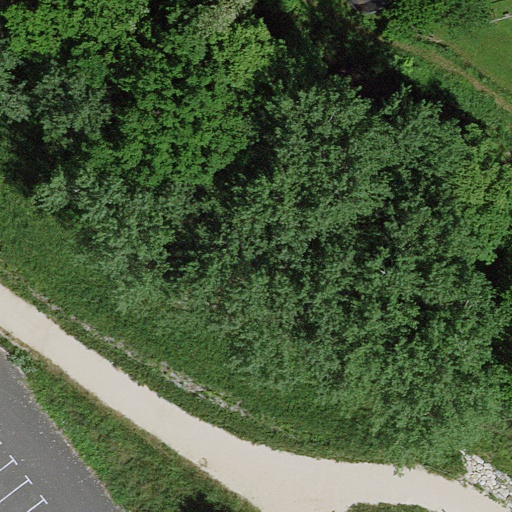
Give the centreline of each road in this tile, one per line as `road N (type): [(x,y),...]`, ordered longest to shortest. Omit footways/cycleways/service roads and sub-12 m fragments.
road 1 (track): [(481,511),(424,486),(296,478),(232,458),(0,303)]
road 2 (track): [(200,442),(300,511)]
